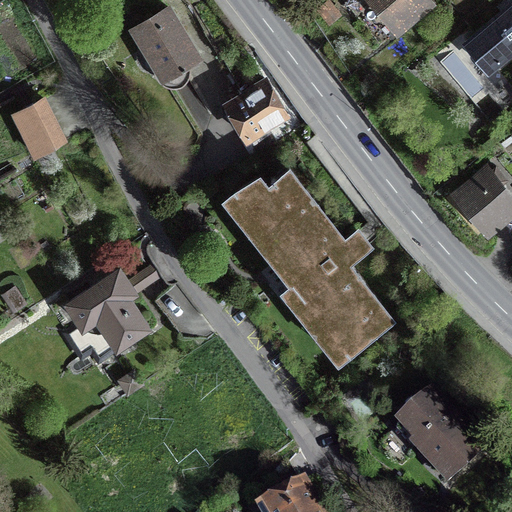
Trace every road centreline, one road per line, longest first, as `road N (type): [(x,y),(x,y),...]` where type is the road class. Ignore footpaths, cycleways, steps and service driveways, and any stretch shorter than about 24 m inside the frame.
road 1 (residential): [(35,0),(107,128),(256,347),(349,511)]
road 2 (secondary): [(248,0),(419,225),(511,319)]
